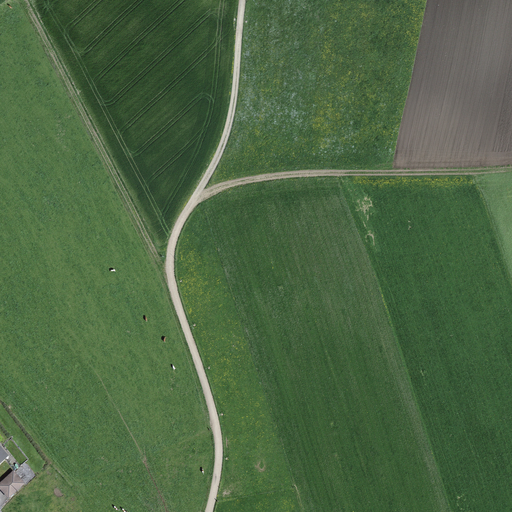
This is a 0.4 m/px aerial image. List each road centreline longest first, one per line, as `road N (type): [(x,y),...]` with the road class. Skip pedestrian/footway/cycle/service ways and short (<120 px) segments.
road 1 (track): [(243,0),(228,126),(174,235),(170,262),(217,429),(209,511)]
road 2 (track): [(193,200),(227,184),(291,174),(461,171)]
